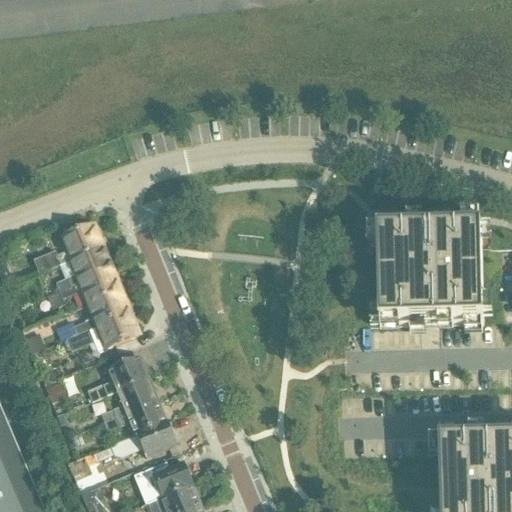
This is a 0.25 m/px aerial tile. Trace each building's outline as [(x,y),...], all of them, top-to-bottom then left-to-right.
[(72,265),(102,251),(105,250),(96,227),(64,240),(70,255),(57,260),(56,255),(33,265),(39,278),(61,269),(72,265)] [(412,234),(378,235),(380,330),(414,329),(451,328),(484,327),(482,233),(449,233),(412,234)] [(72,265),(61,269),(67,282),(57,286),(60,294),(48,300),(48,301),(112,275),(102,251),(72,265)] [(112,275),(48,301),(53,312),(67,307),(65,302),(84,294),(90,308),(120,296),(112,275)] [(14,287),(11,280),(1,284),(5,291),(14,287)] [(23,295),(11,300),(16,312),(29,307),(23,295)] [(90,308),(95,321),(75,330),(73,326),(59,332),(64,344),(67,343),(129,317),(120,296),(90,308)] [(18,321),(24,319),(20,311),(15,314),(18,321)] [(129,317),(67,343),(72,354),(92,346),(95,353),(99,355),(138,339),(129,317)] [(105,374),(111,387),(105,390),(104,389),(89,395),(94,406),(115,398),(148,384),(139,361),(105,374)] [(115,398),(120,412),(103,419),(106,427),(157,406),(148,384),(115,398)] [(69,401),(62,386),(47,392),(53,407),(69,401)] [(165,427),(157,406),(106,427),(109,435),(127,428),(133,442),(169,427),(169,426),(165,427)] [(0,511),(43,511),(0,408),(0,511)] [(169,427),(133,442),(129,444),(132,452),(133,454),(140,451),(145,464),(178,450),(169,427)] [(100,429),(89,433),(92,439),(98,442),(104,439),(103,437),(100,429)] [(69,431),(63,433),(68,443),(78,439),(75,433),(69,431)] [(474,445),(440,445),(441,511),(511,511),(511,443),(511,444),(474,445)] [(153,481),(158,495),(140,503),(143,511),(149,509),(195,490),(186,468),(153,481)] [(149,509),(150,511),(200,511),(192,492),(195,491),(195,490),(149,509)] [(105,503),(100,505),(86,510),(86,511),(108,511),(105,504),(105,503)]
